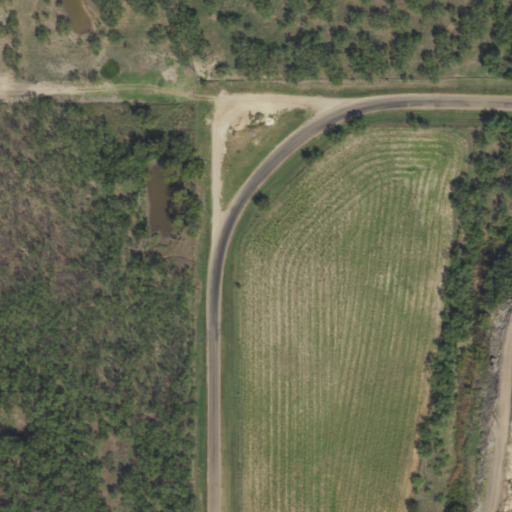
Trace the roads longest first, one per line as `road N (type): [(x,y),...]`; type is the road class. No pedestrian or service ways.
road 1 (tertiary): [(218,511),(223,280),(250,199),(302,145),(347,117),(399,104),(511,104)]
road 2 (track): [(0,90),(114,87),(211,96),(319,134)]
